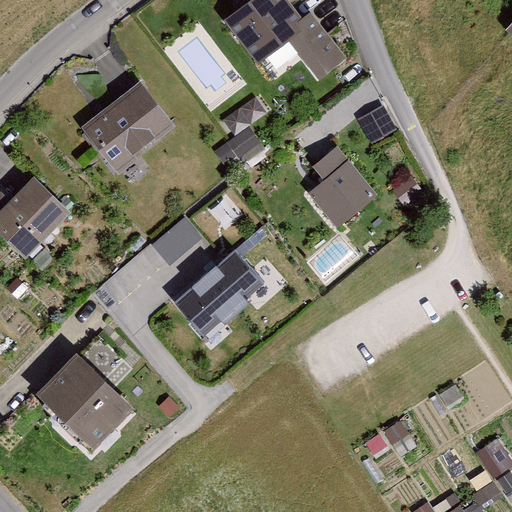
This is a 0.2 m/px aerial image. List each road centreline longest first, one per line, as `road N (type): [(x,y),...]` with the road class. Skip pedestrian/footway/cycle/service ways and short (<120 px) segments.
road 1 (unclassified): [(58,511),(212,399),(136,297)]
road 2 (residential): [(508,275),(444,185),(352,0)]
road 3 (residential): [(0,99),(113,0)]
